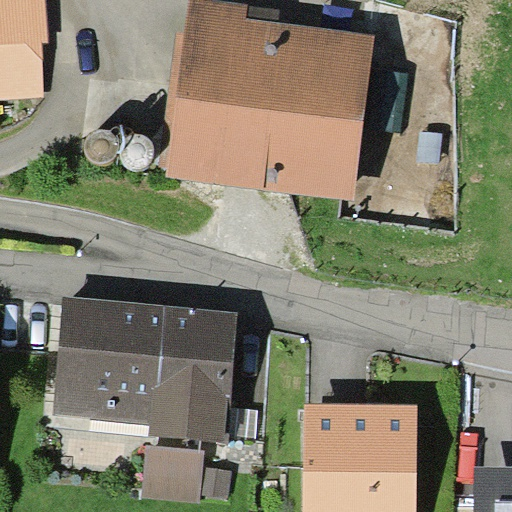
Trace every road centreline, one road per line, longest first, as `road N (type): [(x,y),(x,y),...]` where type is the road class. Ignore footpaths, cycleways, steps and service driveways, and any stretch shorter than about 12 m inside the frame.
road 1 (residential): [(218,273),(346,310),(511,341)]
road 2 (residential): [(0,217),(218,273)]
road 3 (residential): [(0,261),(218,273)]
